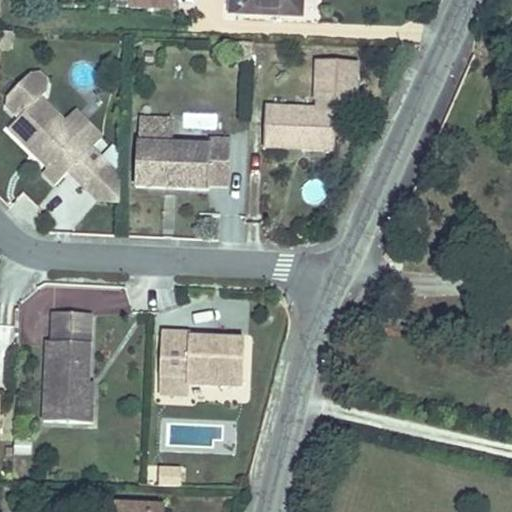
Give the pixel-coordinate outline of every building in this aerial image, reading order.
[(357,61),(317,59),(316,99),(337,100),(356,101),(357,61)] [(63,120),(39,96),(44,91),(44,81),(37,74),(27,74),(7,95),(7,105),(19,116),(8,127),(32,149),(35,146),(40,151),(40,158),(48,165),(42,171),(54,183),(68,169),(90,146),(63,120)] [(316,99),(316,110),(337,111),(337,100),(316,99)] [(316,110),(267,107),(265,148),(335,151),(337,111),(316,110)] [(73,109),(63,120),(90,146),(101,136),(73,109)] [(173,120),(140,120),(136,187),(210,190),(210,185),(230,186),(232,141),(211,141),(210,147),(172,147),(173,120)] [(35,146),(32,149),(40,158),(40,151),(35,146)] [(81,182),(104,159),(90,146),(68,169),(81,182)] [(119,198),(120,175),(104,159),(81,182),(97,197),(119,198)] [(47,340),(43,419),(76,421),(77,400),(87,400),(88,380),(84,380),(84,374),(88,374),(91,312),(53,311),(51,340),(47,340)] [(190,332),(161,330),(159,375),(187,376),(187,382),(242,384),(244,339),(190,337),(190,332)] [(187,376),(159,375),(159,391),(187,392),(187,382),(187,376)] [(87,400),(77,400),(76,421),(91,421),(93,381),(88,380),(87,400)] [(156,486),(180,488),(181,468),(157,466),(156,486)] [(111,501),(110,511),(160,511),(161,502),(111,501)]
